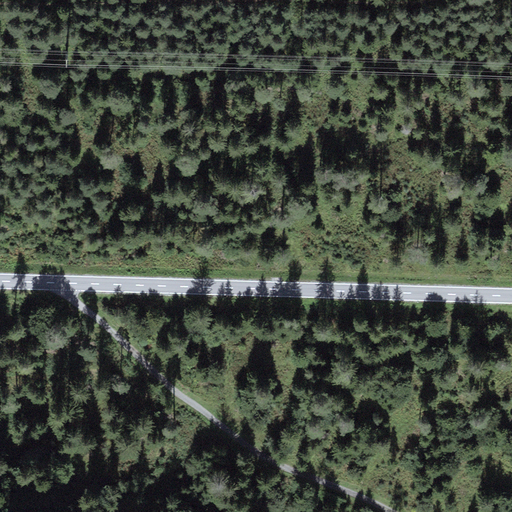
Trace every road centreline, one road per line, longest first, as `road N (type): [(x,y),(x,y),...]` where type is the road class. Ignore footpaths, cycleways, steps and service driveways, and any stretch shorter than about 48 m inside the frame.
road 1 (tertiary): [(511,296),(0,280)]
road 2 (track): [(391,511),(241,441),(169,387),(56,281)]
road 3 (track): [(127,0),(0,4)]
